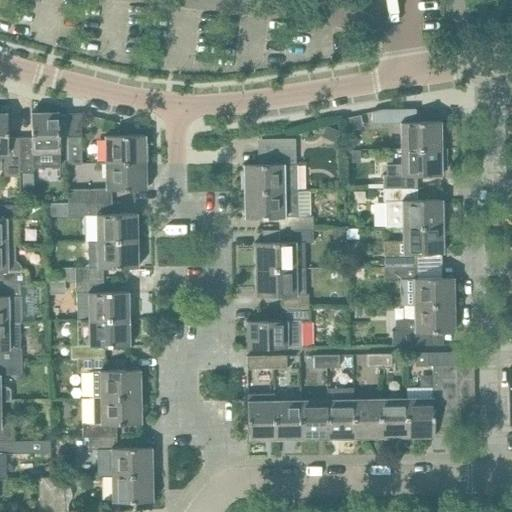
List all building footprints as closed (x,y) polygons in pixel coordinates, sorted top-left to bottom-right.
[(415,109),(381,109),(371,112),(371,124),(399,123),(400,149),(439,148),(438,123),(441,123),(441,121),(415,122),(415,109)] [(31,137),(19,138),(19,166),(19,173),(33,173),(32,155),(59,154),(58,112),(57,112),(57,114),(33,114),(32,112),(31,112),(31,137)] [(0,166),(19,166),(19,138),(7,138),(7,113),(5,113),(5,115),(0,114),(0,166)] [(81,163),(80,113),(66,113),(67,163),(81,163)] [(326,126),(321,137),(334,143),(339,132),(326,126)] [(104,136),(104,163),(143,162),(143,137),(145,137),(145,135),(104,136)] [(245,191),(285,191),(285,164),(295,164),(295,138),(267,139),(267,164),(242,165),(242,166),(244,166),(245,191)] [(382,188),(417,188),(416,175),(442,175),(441,173),(439,173),(439,148),(400,149),(400,175),(382,175),(382,188)] [(77,203),(111,202),(111,190),(146,189),(146,187),(144,187),(143,162),(104,163),(105,189),(67,189),(67,203),(77,203)] [(33,190),(33,174),(22,174),(22,191),(33,190)] [(417,200),(417,188),(382,188),(383,227),(403,227),(440,226),(440,201),(442,201),(442,200),(417,200)] [(286,217),(285,191),(245,191),(245,216),(243,216),(243,218),(278,217),(279,230),(308,229),(307,230),(313,230),(313,216),(286,217)] [(111,202),(77,203),(67,203),(67,216),(96,215),(97,241),(135,240),(135,215),(137,215),(137,213),(112,214),(111,202)] [(0,244),(17,244),(16,220),(24,219),(23,205),(0,205),(0,244)] [(384,267),(418,266),(418,254),(443,253),(443,251),(441,251),(440,226),(403,227),(404,240),(384,241),(384,267)] [(307,230),(308,229),(279,230),(279,242),(254,243),(254,244),(256,244),(256,269),(296,268),(296,243),(308,242),(307,230)] [(135,240),(97,241),(97,268),(75,268),(75,280),(103,280),(103,268),(138,267),(138,265),(136,266),(135,240)] [(0,283),(19,283),(25,283),(25,271),(20,271),(19,266),(14,262),(14,246),(17,246),(17,244),(0,244),(0,283)] [(418,278),(418,266),(384,267),(384,280),(411,279),(412,304),(452,303),(451,279),(453,279),(453,278),(418,278)] [(280,296),(280,308),(309,307),(308,294),(297,295),(296,268),(256,269),(257,294),(255,294),(255,296),(280,296)] [(75,294),(76,319),(127,318),(126,293),(128,293),(128,292),(103,292),(103,280),(75,280),(75,294)] [(0,322),(9,322),(19,322),(19,321),(20,321),(19,283),(0,283),(0,322)] [(392,345),(401,345),(430,345),(429,332),(454,331),(454,329),(452,329),(452,303),(412,304),(412,332),(392,332),(392,345)] [(246,346),(246,348),(301,347),(301,321),(309,321),(309,307),(280,308),(280,320),(245,321),(245,323),(248,323),(248,346),(246,346)] [(70,359),(76,359),(105,358),(104,346),(129,346),(129,344),(127,344),(127,318),(76,319),(77,346),(70,346),(70,359)] [(0,361),(22,361),(21,347),(20,347),(19,322),(9,322),(0,322),(0,361)] [(427,365),(432,365),(474,364),(474,352),(427,353),(427,365)] [(391,366),(391,353),(379,354),(379,367),(391,366)] [(427,353),(415,353),(415,365),(427,365),(427,353)] [(339,367),(338,354),(325,355),(325,368),(339,367)] [(379,367),(379,354),(366,354),(366,367),(379,367)] [(286,368),(286,355),(273,356),(273,369),(286,368)] [(325,368),(325,355),(313,355),(313,368),(325,368)] [(273,356),(246,356),(246,369),(273,369),(273,356)] [(105,358),(76,359),(76,371),(99,370),(99,397),(138,396),(138,371),(140,371),(140,369),(105,370),(105,358)] [(0,374),(22,374),(22,361),(0,361),(0,400),(0,401),(0,390),(0,374)] [(433,377),(475,376),(474,364),(432,365),(433,377)] [(433,390),(475,389),(475,376),(433,377),(433,390)] [(353,401),(353,389),(326,390),(326,402),(327,437),(353,436),(353,401)] [(475,402),(475,389),(433,390),(433,402),(475,402)] [(434,437),(434,428),(433,415),(433,402),(433,390),(405,390),(405,400),(406,435),(432,435),(432,437),(434,437)] [(81,423),(82,436),(116,435),(116,424),(141,423),(141,422),(139,422),(138,396),(99,397),(100,422),(81,423)] [(0,439),(12,439),(12,426),(1,426),(0,401),(0,400),(0,439)] [(249,438),(274,438),(273,403),(248,403),(248,400),(247,400),(248,441),(249,441),(249,438)] [(380,436),(406,435),(405,400),(379,401),(380,436)] [(353,436),(380,436),(379,401),(353,401),(353,436)] [(274,438),(301,437),(300,402),(273,403),(274,438)] [(301,437),(327,437),(326,402),(300,402),(301,437)] [(433,415),(475,414),(475,402),(433,402),(433,415)] [(476,427),(475,414),(433,415),(434,428),(476,427)] [(116,448),(116,435),(82,436),(88,436),(88,463),(112,462),(112,474),(150,474),(149,449),(152,449),(152,447),(116,448)] [(0,452),(12,452),(12,439),(0,439),(0,452)] [(150,500),(150,474),(112,474),(113,481),(113,501),(111,501),(111,502),(153,501),(153,499),(150,500)] [(38,476),(38,511),(52,511),(51,476),(38,476)] [(51,476),(52,511),(65,511),(65,476),(51,476)]
